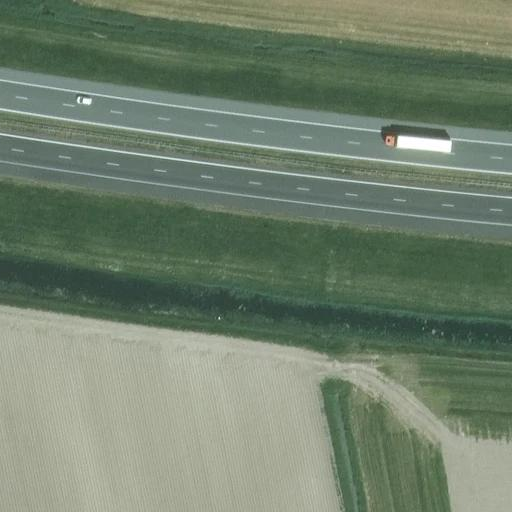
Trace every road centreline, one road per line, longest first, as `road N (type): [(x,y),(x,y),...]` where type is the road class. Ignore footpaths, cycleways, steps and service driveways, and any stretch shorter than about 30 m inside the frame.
road 1 (motorway): [(511,158),(0,93)]
road 2 (motorway): [(0,147),(511,212)]
